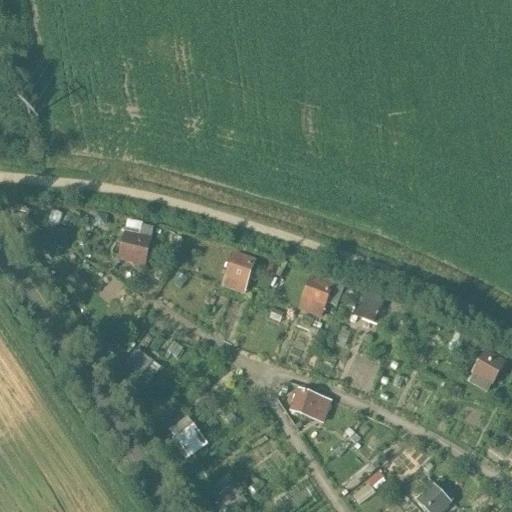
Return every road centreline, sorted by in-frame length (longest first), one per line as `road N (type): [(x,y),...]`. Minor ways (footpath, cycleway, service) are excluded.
road 1 (track): [(511,327),(279,232),(115,192),(0,183)]
road 2 (unclassified): [(0,254),(174,511)]
